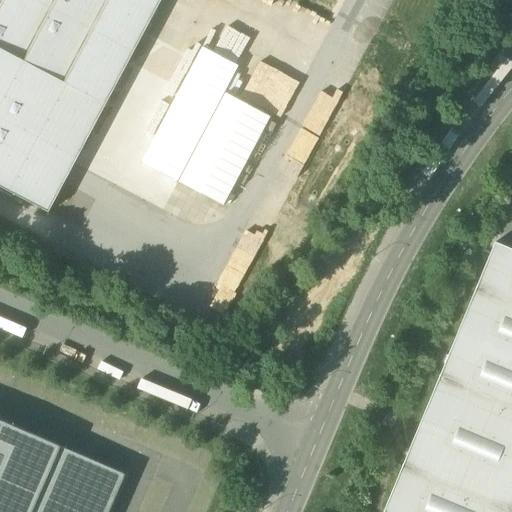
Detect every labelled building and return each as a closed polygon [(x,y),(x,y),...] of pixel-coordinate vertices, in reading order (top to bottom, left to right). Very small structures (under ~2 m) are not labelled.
[(0,0),(0,186),(46,211),(159,0),(0,0)] [(372,0),(388,8),(393,0),(372,0)] [(324,82),(345,92),(365,50),(344,40),(324,82)] [(238,67),(202,48),(141,163),(177,182),(238,67)] [(178,183),(223,206),(270,117),(225,94),(178,183)] [(383,511),(511,511),(511,249),(495,243),(383,511)] [(381,426),(392,430),(401,408),(390,404),(381,426)] [(0,421),(0,511),(108,511),(125,475),(0,421)]
